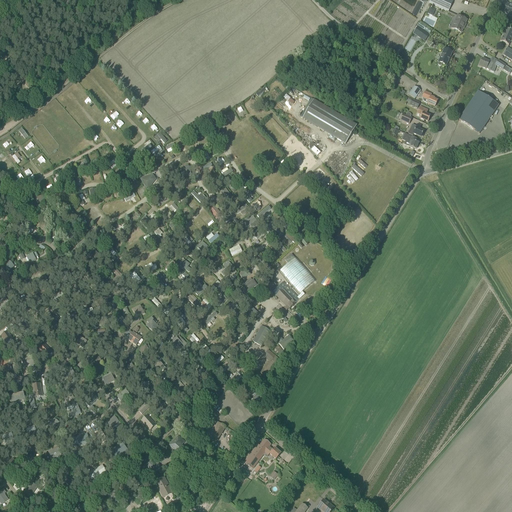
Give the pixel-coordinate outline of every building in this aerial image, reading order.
[(452,0),(430,0),(429,3),(442,9),(448,12),(453,0),(452,0)] [(505,5),(504,7),(502,10),(503,10),(502,12),(509,15),(509,17),(511,18),(511,17),(511,6),(510,6),(509,7),(505,5)] [(453,29),(451,28),(451,29),(461,33),(467,20),(457,16),(455,20),(457,21),(453,29)] [(429,34),(421,28),(418,33),(414,31),(413,33),(424,41),(429,34)] [(500,42),(509,45),(511,37),(511,31),(506,29),(504,34),(502,36),(503,36),(500,42)] [(403,49),(410,52),(414,44),(408,40),(403,49)] [(511,60),(511,50),(508,48),(503,55),(511,61),(511,60)] [(452,52),(444,49),(438,62),(438,63),(438,65),(439,66),(440,66),(441,66),(443,65),(443,64),(446,66),(448,61),(449,61),(448,61),(449,58),(450,58),(452,52)] [(482,59),(479,66),(494,73),(497,66),(508,73),(510,69),(498,61),(495,65),(482,59)] [(420,91),(414,87),(408,95),(414,99),(420,91)] [(265,90),(257,96),(260,99),(268,94),(265,90)] [(496,104),(478,92),(459,120),(477,132),(496,104)] [(424,94),(422,98),(429,101),(427,104),(435,107),(437,101),(434,99),(434,98),(431,96),(430,97),(424,94)] [(291,105),(294,102),(285,95),(283,98),(291,105)] [(420,103),(412,100),(410,105),(417,109),(420,103)] [(417,114),(421,116),(420,119),(428,122),(431,116),(426,114),(428,111),(420,107),(417,114)] [(357,125),(331,110),(320,129),(346,144),(357,125)] [(409,125),(412,118),(403,114),(400,121),(409,125)] [(421,126),(417,124),(415,130),(411,129),(408,134),(413,137),(414,134),(421,138),(421,137),(422,137),(423,135),(423,134),(424,132),(419,130),(421,126)] [(415,142),(416,139),(404,134),(402,140),(407,143),(409,144),(408,146),(411,147),(411,148),(412,149),(413,148),(416,150),(418,144),(415,142)] [(173,143),(165,147),(168,153),(176,149),(173,143)] [(312,143),(307,147),(316,156),(321,152),(312,143)] [(150,151),(153,156),(162,151),(159,146),(150,151)] [(221,158),(215,162),(218,167),(225,162),(221,158)] [(8,175),(15,169),(10,164),(4,170),(8,175)] [(355,171),(349,181),(352,183),(359,174),(355,171)] [(152,175),(140,179),(147,191),(155,180),(152,175)] [(201,194),(197,196),(194,191),(191,193),(198,203),(204,199),(201,194)] [(32,198),(38,211),(47,207),(43,200),(46,199),(44,195),(42,195),(41,193),(32,198)] [(82,194),(76,197),(80,206),(84,204),(82,201),(85,199),(82,194)] [(253,213),(261,210),(258,202),(251,204),(253,213)] [(174,203),(169,208),(174,213),(179,209),(174,203)] [(240,216),(249,212),(246,205),(235,210),(237,215),(239,214),(240,216)] [(215,206),(209,210),(214,219),(220,215),(215,206)] [(257,216),(260,219),(270,209),(267,206),(257,216)] [(168,221),(172,217),(166,210),(162,214),(168,221)] [(241,222),(244,228),(256,222),(253,216),(241,222)] [(201,220),(196,224),(201,232),(206,228),(201,220)] [(32,232),(33,233),(33,232),(36,230),(30,221),(24,225),(29,234),(32,232)] [(117,234),(126,228),(124,225),(115,231),(117,234)] [(70,229),(66,238),(71,240),(73,239),(76,231),(74,231),(75,229),(72,227),(71,230),(70,229)] [(159,229),(154,233),(159,238),(163,234),(159,229)] [(185,233),(181,238),(188,245),(193,240),(185,233)] [(211,244),(219,237),(216,234),(214,236),(211,234),(205,239),(211,244)] [(84,239),(77,245),(82,250),(88,245),(84,239)] [(201,254),(208,247),(202,242),(196,249),(201,254)] [(280,254),(286,250),(279,242),(274,247),(280,254)] [(228,250),(232,257),(242,252),(239,245),(228,250)] [(99,257),(93,250),(88,254),(94,261),(99,257)] [(36,261),(35,259),(38,257),(36,253),(27,257),(30,264),(36,261)] [(274,262),(277,258),(271,253),(268,257),(274,262)] [(300,295),(297,298),(299,300),(304,295),(302,292),(315,281),(295,258),(295,259),(291,255),(285,260),(288,264),(279,272),(299,295),(300,295)] [(182,260),(178,266),(188,272),(192,265),(182,260)] [(9,272),(14,267),(9,261),(1,268),(3,270),(5,268),(9,272)] [(228,261),(217,270),(222,276),(233,267),(228,261)] [(155,265),(152,266),(151,263),(145,266),(147,272),(157,269),(155,265)] [(183,281),(187,276),(178,268),(174,273),(183,281)] [(118,283),(120,285),(125,280),(116,269),(113,272),(117,276),(113,281),(116,285),(118,283)] [(235,274),(236,273),(234,270),(227,275),(232,281),(237,277),(235,274)] [(73,280),(68,271),(61,274),(66,283),(73,280)] [(136,284),(141,280),(134,272),(129,276),(136,284)] [(161,287),(164,283),(160,281),(161,279),(160,278),(161,276),(157,273),(153,278),(158,282),(156,284),(161,287)] [(84,277),(87,287),(94,285),(91,275),(84,277)] [(45,277),(39,279),(42,287),(48,285),(45,277)] [(326,287),(331,280),(327,277),(322,284),(326,287)] [(245,294),(257,285),(253,280),(252,281),(251,279),(241,286),(242,288),(241,289),(245,294)] [(34,287),(32,284),(29,286),(27,282),(25,283),(24,282),(18,286),(23,293),(34,287)] [(289,309),(299,300),(297,298),(283,283),(273,293),(289,309)] [(197,297),(207,287),(204,284),(199,289),(197,287),(192,291),(197,297)] [(130,299),(134,296),(128,288),(125,290),(125,291),(123,293),(127,298),(129,296),(130,299)] [(75,297),(81,295),(79,289),(73,291),(75,297)] [(46,301),(44,291),(32,293),(32,296),(35,295),(35,296),(33,296),(35,305),(38,304),(37,301),(36,300),(41,299),(41,300),(44,300),(44,301),(46,301)] [(57,300),(64,296),(61,291),(51,298),(55,304),(58,302),(57,300)] [(201,302),(206,311),(211,308),(206,299),(201,302)] [(11,305),(6,300),(0,305),(0,308),(4,312),(11,305)] [(110,312),(116,309),(115,309),(118,307),(116,302),(107,306),(110,312)] [(137,317),(145,314),(141,307),(133,309),(137,317)] [(83,311),(87,319),(96,318),(92,310),(83,311)] [(214,312),(203,322),(206,325),(217,314),(214,312)] [(49,313),(43,318),(51,329),(57,325),(49,313)] [(75,315),(70,319),(75,324),(79,319),(75,315)] [(122,318),(116,323),(121,328),(126,323),(122,318)] [(155,322),(151,318),(147,322),(149,324),(146,326),(152,332),(159,327),(155,322)] [(23,328),(29,324),(26,319),(20,322),(23,328)] [(182,319),(177,323),(184,333),(188,330),(186,327),(187,326),(182,319)] [(260,326),(252,343),(262,347),(269,330),(260,326)] [(105,338),(105,330),(96,331),(97,340),(102,340),(102,339),(105,338)] [(7,344),(7,343),(9,345),(13,342),(12,340),(13,339),(8,332),(2,337),(7,344)] [(136,347),(142,339),(133,333),(128,341),(136,347)] [(77,344),(83,347),(87,340),(79,335),(76,340),(78,341),(77,344)] [(193,339),(192,341),(196,344),(199,340),(193,335),(191,337),(193,339)] [(282,340),(280,338),(278,339),(280,342),(278,344),(283,351),(294,342),(288,335),(282,340)] [(184,346),(186,344),(179,337),(177,339),(176,338),(172,343),(173,344),(170,346),(175,351),(181,344),(184,346)] [(40,350),(45,356),(50,351),(45,345),(40,350)] [(206,354),(210,351),(205,345),(201,349),(206,354)] [(146,346),(140,350),(143,356),(149,353),(146,346)] [(268,350),(263,357),(270,363),(275,356),(268,350)] [(221,356),(216,360),(215,358),(212,361),(216,366),(224,359),(221,356)] [(32,360),(31,357),(22,360),(24,367),(31,364),(30,361),(32,360)] [(101,364),(98,357),(91,361),(95,368),(101,364)] [(3,372),(11,370),(7,360),(0,362),(0,363),(0,364),(0,366),(0,368),(1,367),(3,372)] [(160,362),(155,366),(161,373),(166,369),(160,362)] [(222,372),(225,375),(232,368),(228,364),(222,372)] [(135,371),(132,365),(126,369),(129,375),(135,371)] [(208,375),(200,368),(196,372),(197,372),(196,373),(201,378),(202,377),(204,379),(208,375)] [(69,381),(76,378),(71,369),(64,372),(69,381)] [(237,372),(229,380),(233,385),(242,377),(237,372)] [(114,381),(111,375),(102,379),(105,383),(110,381),(111,383),(114,381)] [(188,387),(185,385),(187,384),(182,380),(179,382),(177,380),(172,385),(180,392),(184,387),(186,389),(188,387)] [(41,383),(32,385),(34,398),(43,396),(41,383)] [(122,403),(130,397),(126,391),(118,397),(122,403)] [(10,403),(25,399),(23,392),(8,396),(10,403)] [(93,394),(85,403),(89,407),(97,399),(93,394)] [(31,409),(36,408),(33,395),(28,396),(31,409)] [(74,418),(75,418),(78,417),(79,416),(78,415),(81,414),(77,403),(73,405),(73,406),(66,408),(70,418),(74,416),(74,418)] [(140,413),(148,405),(145,403),(138,410),(140,413)] [(161,413),(167,409),(163,403),(157,407),(161,413)] [(147,416),(142,421),(149,430),(155,425),(147,416)] [(107,423),(110,428),(116,424),(115,422),(117,420),(114,417),(107,423)] [(61,425),(55,419),(48,426),(50,429),(52,427),(56,430),(61,425)] [(213,419),(211,423),(223,431),(226,427),(213,419)] [(104,433),(99,427),(95,430),(100,436),(104,433)] [(213,441),(216,442),(222,433),(211,427),(204,438),(208,440),(212,442),(213,441)] [(41,437),(38,429),(27,433),(30,442),(41,437)] [(14,437),(10,431),(8,432),(2,436),(3,438),(5,437),(8,441),(14,437)] [(82,436),(72,439),(74,446),(84,444),(82,436)] [(170,446),(178,453),(180,450),(178,448),(184,442),(178,437),(170,446)] [(257,444),(244,462),(253,469),(267,451),(270,453),(269,454),(276,460),(281,454),(274,448),(273,450),(269,447),(271,445),(264,440),(260,446),(257,444)] [(122,444),(113,450),(116,453),(118,455),(120,453),(121,454),(125,451),(124,450),(126,449),(122,444)] [(58,448),(49,452),(52,459),(61,456),(58,448)] [(15,466),(12,459),(5,462),(9,469),(15,466)] [(150,463),(147,467),(153,474),(157,471),(150,463)] [(102,466),(93,472),(96,477),(105,472),(102,466)] [(273,472),(269,476),(274,480),(278,476),(273,472)] [(138,488),(143,483),(137,477),(132,482),(138,488)] [(163,497),(172,493),(164,478),(155,483),(163,497)] [(66,480),(63,486),(66,488),(66,489),(69,491),(70,489),(71,490),(73,489),(75,486),(74,484),(73,483),(74,481),(70,479),(68,481),(66,480)] [(26,489),(32,494),(38,485),(32,481),(26,489)] [(56,489),(58,484),(51,481),(48,486),(56,489)] [(110,504),(120,501),(117,493),(108,496),(110,504)] [(317,508),(321,511),(330,511),(334,508),(330,505),(324,500),(317,508)] [(78,508),(80,511),(81,511),(84,511),(88,509),(89,510),(91,508),(88,503),(78,508)]
